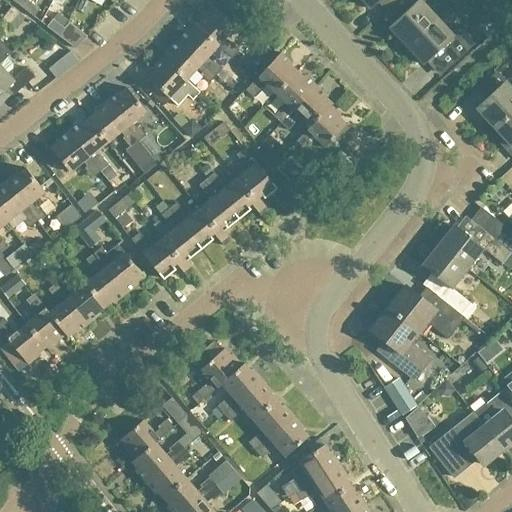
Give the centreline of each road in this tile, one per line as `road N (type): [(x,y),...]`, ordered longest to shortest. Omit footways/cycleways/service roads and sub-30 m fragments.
road 1 (residential): [(17,511),(49,473),(76,415),(242,281),(322,310)]
road 2 (unclassified): [(322,310),(418,182),(420,144),(411,120),(297,0)]
road 3 (unclassified): [(414,511),(336,392),(319,354),(322,310)]
road 4 (residential): [(0,139),(164,0)]
